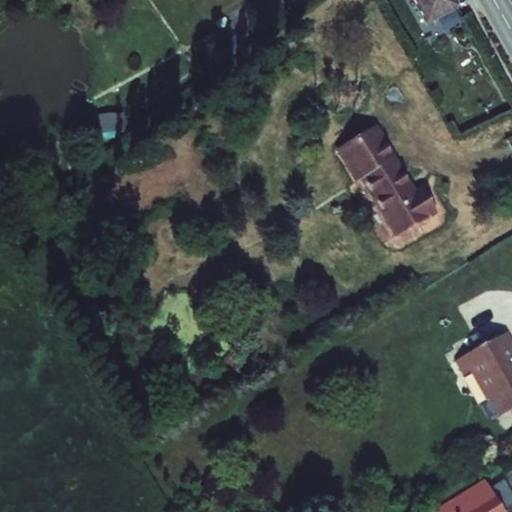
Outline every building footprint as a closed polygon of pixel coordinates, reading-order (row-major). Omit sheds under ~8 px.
[(411,0),(427,27),(460,9),(455,0),(411,0)] [(378,127),(337,151),(356,183),(361,180),(395,238),(438,215),(425,193),(420,196),(378,127)] [(494,417),(511,405),(511,332),(506,323),(464,350),(473,366),(490,395),(482,400),(494,417)] [(473,366),(464,350),(454,356),(464,372),(473,366)] [(423,511),(487,511),(470,484),(423,511)]
